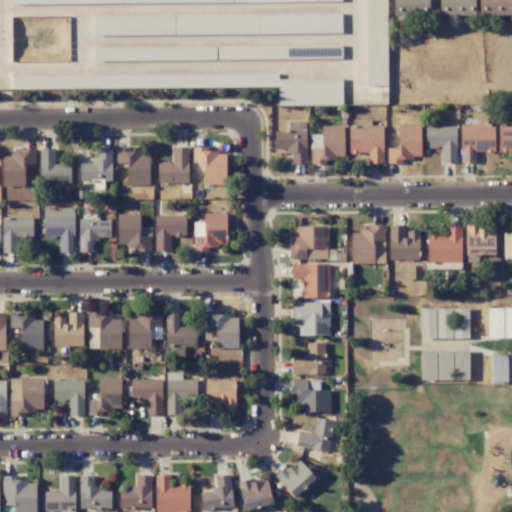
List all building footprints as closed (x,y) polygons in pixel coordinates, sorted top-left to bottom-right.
[(429,15),(428,0),(393,0),(394,16),(429,15)] [(439,0),(440,16),(474,15),(473,0),(439,0)] [(511,0),(478,0),(479,16),(511,15),(511,0)] [(341,32),(341,14),(260,14),(185,15),(185,35),(260,34),(260,33),(341,32)] [(305,47),(305,57),(341,56),(340,46),(305,47)] [(342,78),(278,79),(278,106),(342,105),(342,78)] [(511,118),(507,118),(507,124),(498,124),(499,151),(511,151),(511,118)] [(306,164),(305,121),(286,121),(286,131),(274,131),(274,151),(292,151),(292,164),(306,164)] [(349,153),(368,153),(368,163),(383,163),(382,126),(371,126),(370,122),(348,122),(349,153)] [(459,125),(460,163),(476,162),(475,153),(494,152),(493,124),(459,125)] [(421,160),(420,125),(397,126),(398,148),(387,148),(388,161),(421,160)] [(343,126),(321,126),(322,134),(310,135),(311,161),(344,161),(343,126)] [(456,162),(455,127),(425,127),(426,148),(440,148),(441,163),(456,162)] [(158,183),(188,183),(187,147),(173,147),(173,162),(157,163),(158,183)] [(203,185),(225,185),(226,153),(207,152),(207,147),(193,147),(193,162),(204,163),(203,185)] [(54,148),(39,149),(41,183),(61,182),(61,176),(70,176),(70,163),(54,164),(54,148)] [(112,180),(111,148),(97,148),(97,161),(80,162),(80,181),(112,180)] [(149,153),(131,154),(131,148),(116,148),(117,163),(127,163),(127,185),(149,185),(149,153)] [(3,151),(2,186),(24,187),(25,164),(35,164),(35,152),(3,151)] [(44,208),(44,235),(59,235),(60,253),(75,252),(74,208),(44,208)] [(95,212),(80,212),(79,252),(95,253),(95,238),(110,238),(110,219),(95,219),(95,212)] [(226,213),(204,213),(204,222),(193,222),(193,252),(209,251),(209,246),(227,246),(226,213)] [(118,214),(117,250),(151,250),(151,228),(139,227),(140,214),(118,214)] [(185,215),(155,216),(155,252),(170,251),(170,237),(185,236),(185,215)] [(32,217),(2,217),(3,253),(17,252),(17,238),(33,237),(32,217)] [(418,230),(405,230),(405,225),(389,225),(389,260),(418,260),(418,230)] [(461,263),(461,225),(446,225),(446,236),(427,236),(427,263),(461,263)] [(327,259),(327,226),(295,226),(295,245),(289,245),(289,259),(327,259)] [(466,255),(495,255),(494,226),(465,227),(466,255)] [(385,264),(384,228),(351,229),(352,264),(385,264)] [(503,258),(511,258),(511,232),(503,232),(503,258)] [(329,264),(291,264),(291,279),(302,279),(301,298),(328,298),(329,264)] [(329,302),(291,303),(292,317),(297,317),(297,336),(329,335),(329,302)] [(511,307),(487,308),(488,338),(511,337),(511,307)] [(420,338),(436,338),(435,308),(420,309),(420,338)] [(468,308),(437,308),(436,338),(467,338),(468,308)] [(164,345),(195,346),(196,327),(180,326),(181,312),(166,311),(164,345)] [(53,346),(83,347),(83,312),(66,312),(66,317),(54,317),(53,346)] [(120,349),(120,317),(102,317),(102,312),(89,312),(88,348),(120,349)] [(215,348),(237,349),(238,314),(205,313),(204,325),(216,326),(215,348)] [(151,349),(150,327),(161,327),(161,314),(128,315),(128,349),(151,349)] [(20,349),(42,350),(43,317),(11,316),(10,327),(21,328),(20,349)] [(324,374),(325,343),(305,343),(305,360),(292,360),(292,374),(324,374)] [(420,380),(435,380),(435,350),(420,351),(420,380)] [(454,380),(468,379),(467,350),(453,350),(454,380)] [(492,382),(507,382),(506,352),(491,353),(492,382)] [(167,414),(181,414),(181,398),(196,398),(196,379),(181,380),(181,373),(166,373),(167,414)] [(43,378),(10,379),(10,413),(43,413),(43,378)] [(99,401),(89,401),(89,412),(121,412),(121,378),(99,378),(99,401)] [(147,415),(161,415),(162,380),(132,379),(131,399),(147,400),(147,415)] [(83,416),(84,381),(53,380),(53,401),(69,401),(69,416),(83,416)] [(205,415),(222,415),(222,410),(235,410),(234,380),(205,380),(205,415)] [(298,412),(330,412),(329,390),(319,390),(319,380),(292,380),(292,394),(297,394),(298,412)] [(276,477),(294,497),(315,478),(297,458),(276,477)] [(119,508),(151,507),(150,474),(136,475),(136,489),(119,489),(119,508)] [(188,511),(189,485),(170,485),(170,474),(155,475),(155,511),(188,511)] [(229,475),(215,476),(216,490),(200,491),(202,510),(232,507),(229,475)] [(35,511),(36,482),(17,481),(17,476),(4,476),(3,504),(15,504),(14,511),(35,511)] [(75,476),(60,476),(59,492),(45,491),(44,503),(73,504),(75,476)] [(80,476),(79,509),(111,509),(111,489),(94,489),(94,476),(80,476)] [(238,482),(245,508),(272,501),(266,479),(250,483),(249,479),(238,482)]
